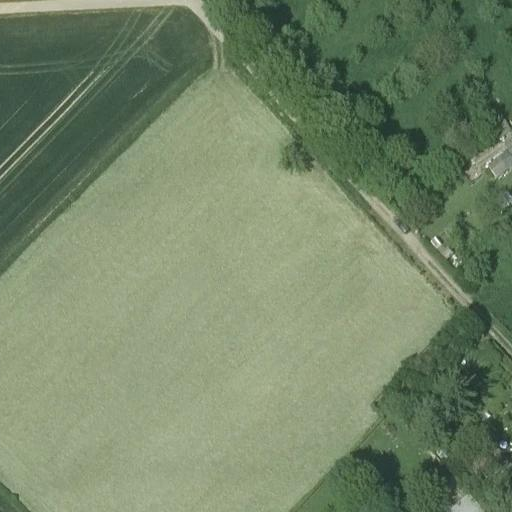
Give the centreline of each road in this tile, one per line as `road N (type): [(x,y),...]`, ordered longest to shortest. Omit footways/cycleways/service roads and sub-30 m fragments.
road 1 (track): [(191,0),(511,352)]
road 2 (track): [(190,0),(0,12)]
